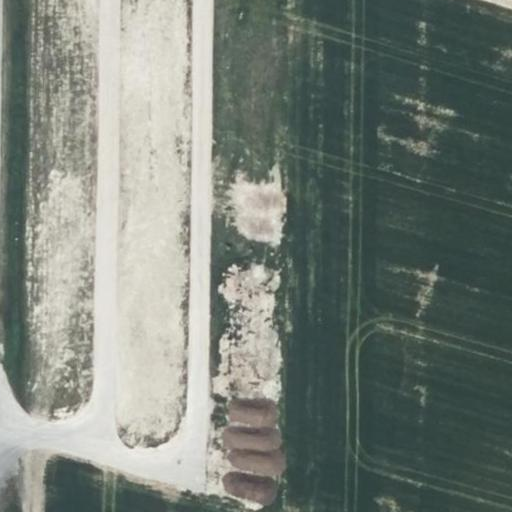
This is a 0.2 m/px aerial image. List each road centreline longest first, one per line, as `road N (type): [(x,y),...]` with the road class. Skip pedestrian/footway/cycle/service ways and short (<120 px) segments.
road 1 (track): [(90,442),(191,474),(199,0)]
road 2 (track): [(109,0),(90,442),(0,431)]
